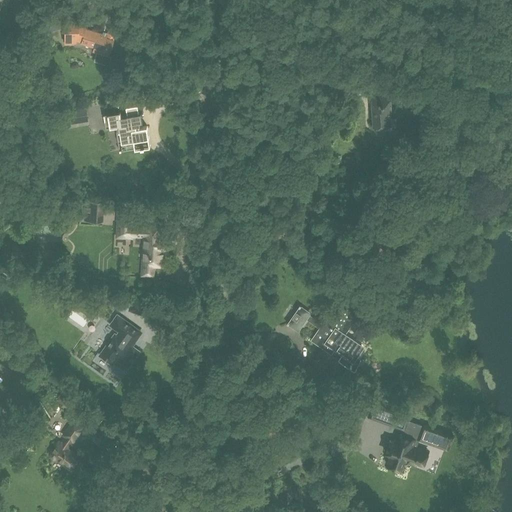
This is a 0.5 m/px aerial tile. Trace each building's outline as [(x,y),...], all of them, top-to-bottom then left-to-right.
[(14,12),(21,16),(25,6),(19,3),(14,12)] [(40,18),(46,34),(61,27),(54,12),(40,18)] [(94,50),(109,55),(114,39),(121,28),(114,24),(108,35),(87,28),(86,29),(80,27),(80,23),(65,23),(66,42),(77,42),(77,37),(83,39),(82,42),(95,46),(94,50)] [(390,86),(401,90),(405,76),(381,69),(377,82),(386,85),(390,86)] [(384,124),(385,129),(394,129),(397,126),(396,117),(391,117),(391,110),(392,110),(391,92),(372,93),(374,125),(384,124)] [(36,101),(36,109),(51,108),(50,100),(36,101)] [(62,107),(64,123),(87,120),(85,103),(62,107)] [(135,139),(136,147),(151,145),(147,125),(141,126),(140,121),(143,121),(141,111),(139,112),(138,105),(126,107),(127,115),(122,116),(121,111),(105,113),(106,120),(110,119),(111,126),(119,124),(120,130),(117,130),(119,141),(135,139)] [(476,154),(484,155),(486,141),(491,142),(492,136),(471,133),(469,143),(477,144),(476,154)] [(156,147),(150,150),(152,158),(159,156),(156,147)] [(142,274),(153,275),(154,265),(162,265),(163,255),(165,255),(166,255),(167,255),(168,254),(168,253),(169,253),(169,252),(169,251),(169,250),(169,249),(169,248),(168,247),(166,245),(166,236),(163,235),(164,221),(145,220),(145,223),(133,222),(133,213),(119,212),(118,227),(117,227),(117,232),(125,232),(133,232),(133,235),(141,235),(147,235),(146,258),(143,258),(142,274)] [(402,247),(412,250),(416,239),(406,236),(402,247)] [(149,287),(160,286),(159,277),(148,278),(149,287)] [(350,367),(355,371),(362,358),(357,355),(355,354),(361,346),(344,334),(364,306),(352,298),(350,302),(342,296),(334,307),(336,309),(314,340),(330,351),(334,347),(342,353),(338,359),(350,367)] [(130,309),(139,312),(142,302),(133,299),(130,309)] [(287,323),(298,331),(312,312),(300,304),(287,323)] [(139,319),(148,323),(152,315),(142,311),(139,319)] [(116,357),(128,365),(138,351),(130,345),(134,340),(135,341),(141,331),(118,315),(111,324),(121,331),(117,336),(115,334),(101,354),(112,363),(116,357)] [(353,339),(364,346),(372,334),(361,327),(353,339)] [(0,375),(5,379),(11,370),(0,362),(0,375)] [(66,386),(56,399),(87,420),(96,407),(66,386)] [(390,473),(393,464),(429,476),(434,461),(401,450),(404,440),(455,455),(461,433),(393,414),(394,410),(344,396),(338,418),(388,432),(385,444),(380,443),(379,446),(374,444),(370,456),(375,458),(372,466),(390,473)] [(67,462),(74,467),(82,455),(75,450),(74,451),(68,447),(73,440),(75,441),(86,425),(76,418),(64,433),(67,435),(63,442),(59,440),(50,452),(51,455),(54,457),(58,457),(67,463),(67,462)] [(335,462),(324,467),(328,474),(339,469),(335,462)]
